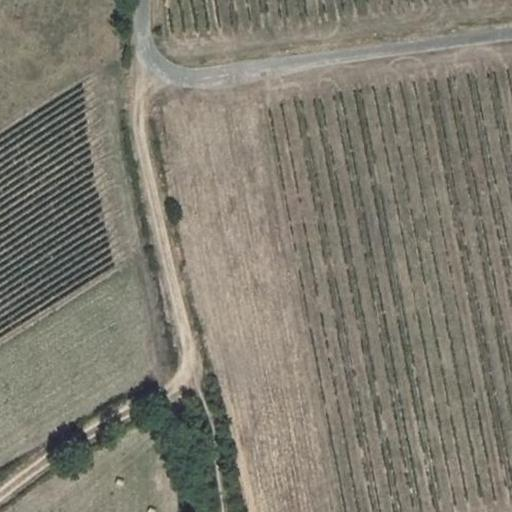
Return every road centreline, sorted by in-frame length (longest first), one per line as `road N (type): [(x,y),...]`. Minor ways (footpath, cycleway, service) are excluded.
road 1 (track): [(511,37),(265,70),(146,75),(150,0)]
road 2 (track): [(184,389),(0,505)]
